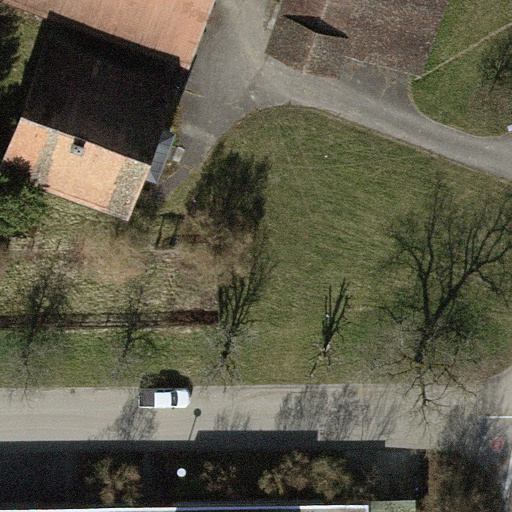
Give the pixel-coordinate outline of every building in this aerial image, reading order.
[(0,0),(24,9),(27,0),(49,0),(182,48),(199,0),(0,0)] [(329,49),(335,31),(344,8),(320,0),(289,0),(279,31),(329,49)] [(320,0),(344,8),(335,31),(385,49),(402,0),(320,0)] [(435,0),(402,0),(385,49),(414,59),(435,0)] [(167,84),(51,45),(12,160),(128,200),(167,84)] [(367,511),(408,511),(408,491),(367,492),(367,496),(367,511)] [(367,511),(367,496),(169,499),(169,511),(367,511)] [(0,511),(169,511),(169,499),(0,500),(0,511)]
